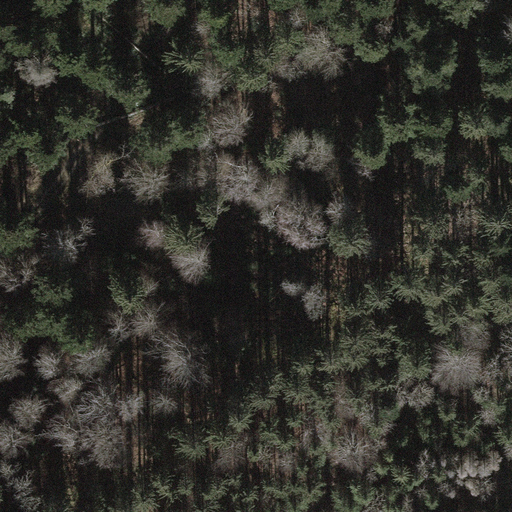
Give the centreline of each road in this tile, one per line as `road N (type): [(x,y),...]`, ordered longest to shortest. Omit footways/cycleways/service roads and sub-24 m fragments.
road 1 (track): [(92,126),(220,67),(334,62),(490,0)]
road 2 (track): [(189,0),(0,238)]
